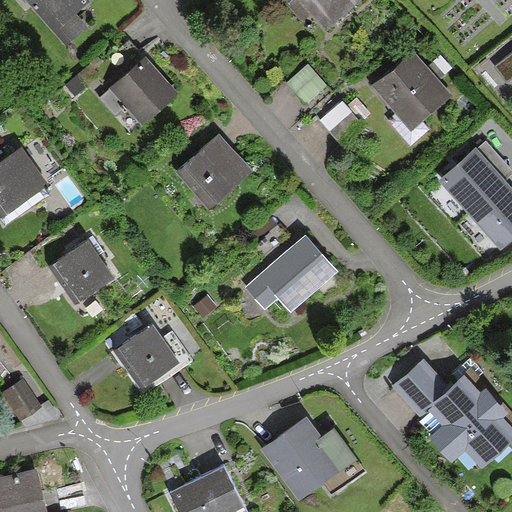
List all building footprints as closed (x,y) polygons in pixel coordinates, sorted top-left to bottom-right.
[(85,0),(17,0),(62,50),(86,30),(75,17),(89,4),(85,0)] [(316,0),(333,21),(359,0),(316,0)] [(373,86),(412,131),(453,95),(414,50),(373,86)] [(511,53),(496,67),(509,82),(511,79),(511,53)] [(143,59),(109,88),(138,123),(172,94),(143,59)] [(291,79),(310,101),(331,83),(312,61),(291,79)] [(345,102),(322,121),(341,143),(363,125),(345,102)] [(222,131),(178,170),(214,210),(258,171),(222,131)] [(511,169),(486,141),(477,149),(498,172),(506,181),(511,175),(511,169)] [(18,148),(0,160),(0,219),(46,186),(18,148)] [(498,172),(477,149),(440,182),(501,249),(511,239),(511,188),(506,181),(498,172)] [(305,234),(246,287),(266,310),(278,299),(292,314),(339,271),(305,234)] [(85,238),(47,264),(74,303),(112,278),(85,238)] [(159,312),(109,346),(143,396),(193,362),(159,312)] [(420,361),(391,387),(436,437),(429,444),(448,465),(462,452),(478,471),(511,441),(511,439),(497,422),(507,414),(481,385),(467,397),(449,377),(441,385),(420,361)] [(301,421),(259,450),(295,500),(369,448),(349,419),(316,442),(301,421)] [(219,465),(166,491),(176,511),(232,511),(240,508),(219,465)] [(47,511),(37,469),(0,477),(0,511),(47,511)]
